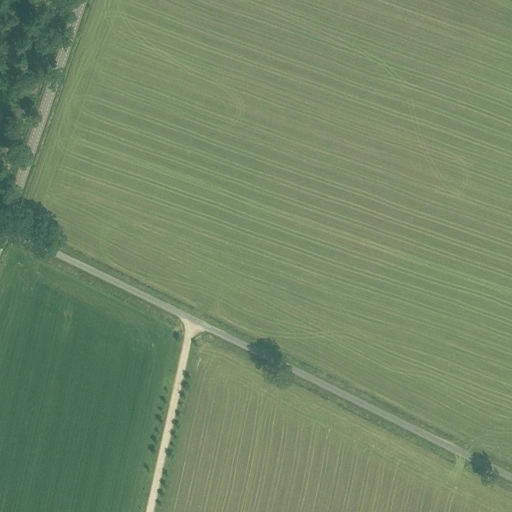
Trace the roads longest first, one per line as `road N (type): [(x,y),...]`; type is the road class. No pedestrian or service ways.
road 1 (unclassified): [(511,477),(3,228)]
road 2 (secondary): [(3,228),(84,0)]
